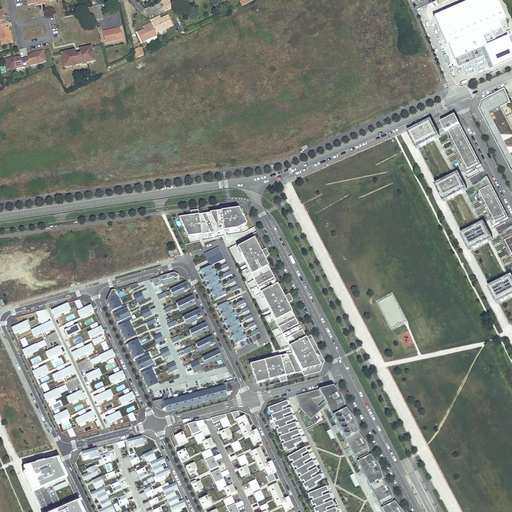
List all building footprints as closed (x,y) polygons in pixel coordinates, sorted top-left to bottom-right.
[(165,9),(172,6),(169,0),(161,0),(161,1),(165,9)] [(489,69),(511,59),(511,46),(507,35),(505,36),(499,21),(505,19),(497,0),(470,0),(433,16),(446,46),(448,45),(458,67),(484,56),(489,69)] [(155,17),(152,18),(158,30),(173,23),(168,13),(161,17),(156,19),(155,17)] [(137,31),(142,41),(147,38),(154,35),(157,33),(151,21),(148,23),(149,25),(144,28),(137,31)] [(13,42),(11,34),(9,34),(9,31),(8,27),(6,27),(5,24),(0,24),(0,31),(1,34),(0,34),(0,37),(2,44),(13,42)] [(107,30),(103,31),(105,42),(122,38),(120,27),(111,29),(111,30),(107,31),(107,30)] [(88,46),(82,48),(83,55),(77,56),(76,55),(75,50),(65,52),(66,55),(62,56),(65,68),(73,66),(72,65),(76,64),(76,65),(83,63),(82,62),(87,61),(87,62),(95,60),(92,49),(89,50),(88,46)] [(141,46),(134,50),(136,58),(145,54),(141,46)] [(43,50),(35,52),(35,54),(32,54),(28,55),(29,57),(25,58),(27,66),(31,65),(30,64),(35,62),(37,64),(45,61),(43,50)] [(21,57),(17,58),(14,59),(14,57),(5,59),(8,70),(17,68),(18,67),(22,65),(23,67),(27,66),(25,58),(21,59),(21,57)] [(511,132),(499,108),(511,103),(505,88),(483,100),(484,102),(481,108),(479,109),(484,117),(486,116),(492,125),(490,126),(496,135),(499,140),(498,141),(504,152),(505,152),(508,157),(508,158),(511,166),(511,132)] [(486,116),(484,117),(511,169),(511,166),(508,158),(508,157),(505,152),(504,152),(498,141),(499,140),(496,135),(490,126),(492,125),(486,116)] [(436,187),(445,204),(474,188),(494,227),(510,219),(488,177),(487,177),(472,184),(469,178),(484,171),(457,118),(445,124),(442,125),(446,133),(440,136),(432,121),(408,133),(418,151),(448,136),(466,171),(436,187)] [(218,211),(210,212),(219,232),(236,229),(246,225),(239,208),(227,210),(224,210),(218,211)] [(219,232),(210,212),(199,214),(196,214),(189,215),(177,217),(186,236),(219,232)] [(511,226),(498,233),(492,236),(484,221),(460,233),(470,251),(500,235),(511,258),(511,274),(488,287),(497,303),(511,295),(511,226)] [(254,281),(271,272),(266,262),(265,259),(262,255),(254,238),(237,248),(254,281)] [(265,259),(266,262),(270,260),(270,259),(267,252),(262,255),(265,259)] [(215,294),(217,299),(227,293),(225,289),(223,290),(222,287),(223,286),(221,282),(220,282),(218,279),(220,278),(218,274),(216,275),(215,272),(216,271),(214,267),(213,267),(211,264),(201,269),(203,272),(205,272),(206,275),(205,276),(207,280),(208,279),(210,282),(208,283),(210,287),(212,286),(213,290),(212,291),(214,295),(215,294)] [(286,301),(271,272),(254,281),(277,323),(293,315),(290,308),(289,305),(286,301)] [(173,273),(160,277),(161,280),(161,281),(166,280),(167,284),(178,281),(177,278),(178,275),(173,273)] [(187,288),(185,283),(169,291),(171,295),(175,293),(176,296),(185,292),(188,290),(187,288)] [(154,288),(156,296),(162,294),(160,287),(154,288)] [(106,300),(108,304),(112,303),(118,299),(114,290),(111,291),(106,300)] [(192,298),(191,297),(175,305),(177,309),(181,307),(183,310),(192,305),(191,302),(193,301),(192,298)] [(289,305),(290,308),(295,306),(294,305),(291,298),(286,301),(289,305)] [(122,306),(118,299),(112,303),(113,305),(110,307),(111,309),(112,311),(115,309),(117,308),(122,306)] [(195,304),(193,301),(191,302),(192,305),(183,310),(181,307),(177,309),(179,312),(195,304)] [(236,337),(238,341),(247,337),(246,333),(244,334),(242,330),(244,329),(242,325),(240,326),(239,323),(240,322),(238,318),(237,318),(236,315),(237,315),(235,310),(234,311),(232,307),(234,306),(232,303),(231,304),(229,301),(219,305),(220,309),(222,308),(224,311),(222,312),(224,316),(225,315),(227,319),(225,320),(227,324),(229,324),(230,326),(229,327),(231,331),(233,330),(234,334),(233,334),(234,338),(236,337)] [(68,303),(52,311),(55,317),(71,309),(68,303)] [(90,305),(77,312),(80,318),(93,311),(90,305)] [(122,306),(117,308),(119,311),(117,312),(113,314),(114,316),(115,318),(129,312),(125,305),(122,306)] [(198,311),(198,310),(182,318),(184,322),(188,320),(189,323),(199,319),(201,317),(198,311)] [(129,312),(115,318),(117,323),(121,321),(123,320),(124,323),(129,321),(132,319),(129,312)] [(305,337),(293,315),(277,323),(292,353),(303,374),(321,368),(305,338),(305,337)] [(41,327),(47,325),(44,318),(38,321),(41,327)] [(14,334),(30,327),(27,321),(12,328),(14,334)] [(132,328),(129,321),(124,323),(123,324),(119,326),(121,330),(124,329),(125,331),(132,328)] [(41,327),(40,328),(43,334),(52,330),(52,329),(49,324),(47,325),(41,327)] [(64,331),(67,337),(80,330),(77,324),(64,331)] [(207,328),(205,324),(188,332),(190,336),(194,334),(196,337),(205,332),(204,329),(207,328)] [(101,326),(87,333),(90,339),(103,332),(101,326)] [(43,334),(40,328),(30,333),(33,339),(34,338),(43,334)] [(125,331),(122,333),(125,340),(126,341),(136,336),(132,328),(125,331)] [(208,330),(207,328),(204,329),(205,332),(196,337),(194,334),(190,336),(192,339),(208,331),(208,330)] [(214,344),(211,337),(195,345),(197,349),(201,347),(202,350),(212,346),(214,344)] [(128,346),(131,352),(134,350),(141,347),(137,339),(127,344),(128,346)] [(173,343),(177,351),(182,349),(178,341),(173,343)] [(90,346),(80,351),(83,357),(93,352),(90,346)] [(35,347),(21,353),(24,359),(37,353),(35,347)] [(144,354),(141,347),(134,350),(135,353),(132,355),(132,356),(134,359),(138,357),(139,356),(144,354)] [(58,348),(45,355),(48,361),(61,354),(58,348)] [(80,351),(71,355),(74,361),(83,357),(80,351)] [(220,355),(218,351),(201,359),(203,363),(207,361),(209,364),(218,359),(217,357),(220,355)] [(111,352),(98,358),(101,364),(114,358),(111,352)] [(135,362),(137,366),(151,360),(147,352),(144,354),(139,356),(141,359),(139,360),(136,362),(135,362)] [(285,378),(303,374),(292,353),(250,364),(257,386),(279,380),(280,380),(285,378)] [(187,354),(180,357),(184,366),(191,362),(187,354)] [(221,358),(220,355),(217,357),(218,359),(209,364),(207,361),(203,363),(205,366),(221,358)] [(151,360),(137,366),(139,370),(140,370),(143,369),(145,368),(146,371),(151,369),(155,367),(151,360)] [(45,368),(32,374),(34,380),(48,374),(45,368)] [(71,368),(61,373),(64,379),(74,374),(71,368)] [(154,376),(151,369),(146,371),(145,372),(141,374),(143,378),(146,376),(147,379),(154,376)] [(98,371),(85,377),(88,383),(101,377),(98,371)] [(51,378),(54,384),(64,379),(61,373),(51,378)] [(111,385),(124,379),(121,373),(108,379),(111,385)] [(147,379),(144,380),(146,385),(148,388),(158,383),(154,376),(147,379)] [(223,384),(224,387),(226,394),(232,392),(235,386),(232,382),(223,384)] [(296,396),(299,409),(310,420),(326,406),(331,418),(343,443),(344,442),(356,465),(355,465),(362,479),(368,490),(368,489),(374,500),(380,511),(379,511),(397,511),(393,506),(393,505),(390,495),(392,495),(391,494),(389,492),(382,482),(381,483),(378,472),(379,472),(378,471),(377,470),(368,458),(369,458),(366,449),(367,448),(367,447),(365,445),(357,435),(357,436),(354,426),(354,425),(355,425),(354,424),(353,422),(344,412),(345,411),(342,402),(343,401),(341,398),(339,392),(337,386),(332,387),(318,390),(296,396)] [(226,394),(224,387),(223,387),(217,389),(219,396),(221,395),(222,398),(226,398),(227,397),(226,394)] [(215,389),(208,391),(210,398),(211,401),(214,400),(214,401),(218,400),(219,399),(219,396),(217,389),(215,389)] [(56,391),(43,397),(46,404),(59,397),(56,391)] [(210,398),(208,391),(202,393),(201,393),(203,400),(203,403),(204,404),(205,403),(208,402),(207,399),(210,398)] [(93,399),(96,405),(112,398),(109,392),(93,399)] [(79,393),(66,399),(69,405),(82,399),(79,393)] [(196,405),(201,404),(200,401),(203,400),(201,393),(200,393),(195,395),(193,395),(196,405)] [(131,394),(118,400),(121,407),(134,400),(131,394)] [(192,406),(192,407),(194,406),(196,405),(193,395),(192,395),(187,397),(186,397),(188,404),(191,403),(192,406)] [(185,397),(179,399),(181,406),(184,405),(184,408),(185,409),(187,408),(189,407),(188,404),(186,397),(185,397)] [(181,406),(179,399),(172,401),(170,401),(172,408),(173,411),(173,412),(179,410),(180,409),(182,409),(181,406)] [(271,410),(272,413),(272,414),(280,411),(280,410),(279,407),(288,404),(288,403),(286,400),(267,407),(269,411),(271,410)] [(162,401),(152,403),(155,409),(161,412),(162,412),(165,411),(163,403),(162,401)] [(172,408),(170,401),(164,403),(163,403),(165,411),(166,414),(170,412),(169,409),(172,408)] [(282,415),(291,411),(290,411),(289,407),(280,410),(280,411),(272,414),(272,413),(270,414),(272,419),(274,418),(275,421),(283,418),(282,415)] [(67,410),(53,417),(56,423),(70,416),(67,410)] [(240,418),(237,411),(231,413),(235,420),(236,420),(238,423),(241,429),(249,425),(244,416),(240,418)] [(108,424),(122,418),(119,412),(105,418),(108,424)] [(78,427),(94,420),(91,414),(75,421),(78,427)] [(225,414),(211,418),(213,424),(219,421),(226,417),(225,414)] [(285,425),(284,422),(293,418),(292,414),(283,418),(275,421),(273,421),(274,426),(277,425),(278,428),(286,425),(285,425)] [(226,417),(219,421),(223,429),(230,425),(226,417)] [(205,425),(203,420),(187,424),(192,435),(200,432),(199,429),(198,428),(205,425)] [(288,432),(287,429),(296,426),(296,425),(295,421),(285,425),(286,425),(278,428),(276,429),(277,433),(280,432),(281,435),(288,432)] [(252,432),(249,425),(241,429),(245,437),(245,439),(250,437),(252,436),(250,433),(252,432)] [(231,436),(228,428),(219,432),(220,433),(223,440),(231,436)] [(288,432),(281,435),(278,436),(280,440),(282,439),(284,442),(291,440),(291,439),(290,436),(299,433),(299,432),(297,429),(288,432)] [(254,444),(261,440),(256,430),(252,432),(250,433),(252,436),(250,437),(253,444),(254,444)] [(186,439),(182,432),(174,436),(179,446),(187,442),(186,439)] [(205,440),(202,433),(194,437),(198,445),(202,443),(206,450),(214,446),(211,439),(206,441),(205,440)] [(144,445),(142,436),(127,440),(128,445),(135,443),(136,447),(144,445)] [(295,447),(293,443),(302,440),(302,439),(300,436),(291,439),(291,440),(284,442),(281,443),(283,447),(285,447),(287,450),(295,447)] [(231,445),(235,453),(242,449),(238,441),(231,445)] [(304,447),(286,457),(289,461),(291,459),(292,462),(293,462),(300,458),(299,458),(298,455),(306,451),(306,450),(304,447)] [(97,448),(82,452),(84,457),(90,455),(91,459),(100,457),(97,448)] [(264,457),(260,448),(251,452),(251,453),(255,461),(264,457)] [(185,449),(177,453),(182,463),(190,459),(190,458),(185,449)] [(214,457),(210,449),(202,453),(210,471),(218,467),(216,463),(215,461),(222,458),(220,454),(214,457)] [(143,455),(146,462),(148,461),(155,457),(152,451),(143,455)] [(292,462),(290,463),(292,467),(295,466),(296,469),(303,465),(302,462),(310,457),(308,453),(299,458),(300,458),(293,462),(292,462)] [(248,463),(244,455),(237,458),(241,467),(248,463)] [(155,457),(148,461),(152,468),(161,464),(165,462),(163,457),(157,460),(155,457)] [(256,462),(260,471),(264,469),(267,468),(265,464),(267,463),(264,457),(255,461),(256,462)] [(23,467),(26,472),(34,491),(44,487),(54,483),(66,478),(56,458),(45,461),(36,464),(23,467)] [(68,477),(59,458),(56,458),(66,478),(68,477)] [(296,469),(294,470),(296,474),(298,473),(300,476),(307,472),(305,468),(314,464),(313,463),(312,460),(303,465),(296,469)] [(276,472),(271,462),(267,463),(265,464),(267,468),(264,469),(268,476),(266,477),(269,483),(272,482),(274,481),(273,479),(274,478),(273,474),(276,472)] [(197,469),(194,463),(186,467),(190,475),(195,473),(194,470),(197,469)] [(161,464),(152,468),(155,475),(164,470),(161,464)] [(88,473),(82,476),(84,481),(98,474),(94,466),(86,470),(88,473)] [(250,473),(247,466),(239,470),(238,470),(241,477),(250,473)] [(300,476),(298,477),(300,481),(302,480),(304,482),(304,483),(311,479),(311,478),(309,475),(318,470),(317,470),(316,467),(307,472),(300,476)] [(170,473),(168,468),(164,470),(155,475),(159,482),(166,479),(164,476),(170,473)] [(220,473),(219,470),(210,474),(217,487),(225,483),(223,478),(222,477),(229,474),(227,470),(220,473)] [(34,491),(26,472),(23,473),(32,492),(34,491)] [(311,479),(304,483),(304,482),(302,484),(304,488),(306,486),(308,490),(315,485),(314,482),(322,478),(321,477),(319,474),(311,478),(311,479)] [(353,475),(349,476),(355,487),(359,485),(353,475)] [(102,484),(104,483),(101,477),(92,481),(95,487),(102,484)] [(259,487),(256,479),(249,483),(252,491),(259,487)] [(196,481),(191,483),(195,492),(203,488),(200,481),(197,483),(196,482),(196,481)] [(168,483),(161,486),(164,494),(173,490),(177,488),(175,483),(169,486),(168,483)] [(226,486),(225,483),(217,487),(219,491),(223,489),(227,496),(235,492),(232,485),(227,487),(226,486)] [(277,483),(268,487),(270,491),(274,500),(277,506),(281,504),(284,503),(282,500),(285,499),(277,483)] [(96,491),(90,493),(92,498),(97,496),(106,492),(102,484),(95,487),(96,491)] [(320,496),(318,493),(328,489),(327,488),(326,485),(307,493),(309,497),(311,496),(312,499),(312,500),(320,497),(320,496)] [(173,490),(164,494),(167,500),(176,496),(173,490)] [(265,499),(261,491),(254,494),(258,502),(265,499)] [(106,492),(97,496),(100,502),(109,498),(106,492)] [(323,504),(321,500),(330,496),(329,493),(320,496),(320,497),(312,500),(312,499),(310,500),(312,505),(314,504),(315,507),(323,504)] [(176,496),(167,500),(170,507),(179,502),(176,496)] [(199,500),(204,510),(212,506),(211,505),(207,496),(199,500)] [(244,505),(242,501),(235,504),(231,496),(223,500),(228,511),(239,511),(237,508),(244,505)] [(293,508),(288,497),(285,499),(282,500),(284,503),(281,504),(282,506),(285,511),(293,508)] [(109,498),(100,502),(103,508),(112,504),(109,498)] [(186,505),(183,500),(179,502),(170,507),(172,511),(178,511),(181,511),(180,508),(186,505)] [(326,511),(324,507),(333,504),(333,503),(332,500),(323,504),(315,507),(313,508),(315,511),(317,511),(323,511),(326,511)] [(57,511),(57,510),(53,511),(81,511),(77,502),(65,507),(67,510),(63,511),(57,511)]
